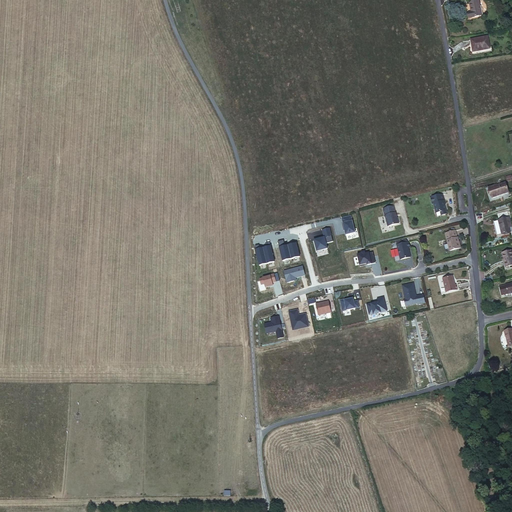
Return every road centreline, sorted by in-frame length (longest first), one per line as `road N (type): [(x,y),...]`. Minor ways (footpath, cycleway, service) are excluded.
road 1 (unclassified): [(163,0),(238,159),(251,310)]
road 2 (residential): [(482,322),(473,375),(259,435)]
road 3 (residential): [(435,0),(474,256)]
road 4 (residential): [(474,256),(315,288)]
road 5 (unclassified): [(251,310),(259,435)]
